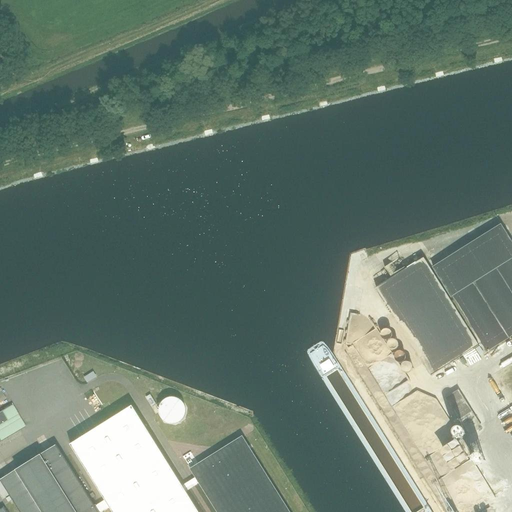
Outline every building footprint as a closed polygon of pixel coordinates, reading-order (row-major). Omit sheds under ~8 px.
[(511,336),(511,241),(501,225),(486,235),(484,236),(434,267),(453,297),(466,320),(463,321),(448,297),(431,269),(424,258),(421,259),(376,288),(382,297),(431,376),(435,373),(456,360),(479,346),(467,328),(470,326),(486,352),(511,336)] [(469,435),(470,434),(478,429),(476,426),(480,424),(459,390),(446,398),(469,435)] [(175,397),(170,398),(165,399),(162,403),(159,407),(159,411),(160,416),(162,420),(166,423),(170,425),(175,425),(180,423),(183,420),(186,416),(186,411),(185,406),(183,402),(179,399),(175,397)] [(13,404),(0,411),(0,442),(26,427),(13,404)] [(199,511),(187,492),(183,486),(133,406),(71,445),(105,500),(100,503),(105,511),(107,511),(111,510),(112,511),(199,511)] [(289,511),(243,438),(243,437),(191,469),(196,477),(183,486),(187,492),(200,484),(217,511),(289,511)] [(98,511),(57,445),(1,480),(21,511),(7,511),(4,507),(0,509),(0,511),(98,511)]
